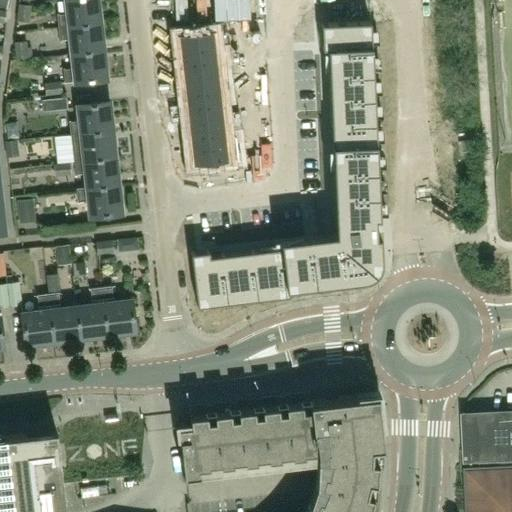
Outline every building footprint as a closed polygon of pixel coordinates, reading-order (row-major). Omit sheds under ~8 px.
[(99,23),(96,0),(66,0),(68,12),(56,14),(58,27),(99,23)] [(30,5),(18,3),(16,20),(28,21),(30,5)] [(208,249),(190,252),(196,300),(199,300),(199,299),(209,297),(209,302),(209,303),(229,301),(228,295),(239,294),(239,298),(239,300),(259,297),(258,291),(268,290),(269,295),(269,296),(289,294),(288,287),(289,287),(288,280),(297,279),(298,284),(298,286),(318,283),(317,277),(327,276),(328,280),(327,280),(328,282),(363,278),(361,266),(379,263),(380,264),(380,262),(380,260),(380,258),(380,234),(376,234),(375,215),(379,215),(370,21),(321,23),(322,47),(323,47),(327,47),(330,121),(337,121),(340,190),(333,190),(335,217),(345,217),(348,237),(283,245),(280,245),(281,252),(210,261),(208,250),(209,250),(208,249)] [(73,53),(102,50),(99,23),(58,27),(59,41),(71,40),(73,53)] [(265,26),(250,26),(250,34),(265,34),(265,26)] [(214,30),(177,34),(180,57),(216,52),(216,51),(214,30)] [(27,40),(14,41),(16,58),(28,57),(27,40)] [(102,50),(73,53),(74,68),(63,69),(64,83),(105,78),(102,50)] [(216,52),(180,57),(182,78),(224,73),(221,51),(216,51),(216,52)] [(266,62),(252,62),(252,70),(267,70),(266,62)] [(267,70),(252,70),(252,78),(267,77),(267,70)] [(224,73),(182,78),(185,99),(221,95),(221,96),(226,96),(224,73)] [(45,84),(46,94),(62,93),(61,83),(45,84)] [(221,95),(185,99),(187,121),(223,117),(221,96),(221,95)] [(42,99),(43,111),(67,109),(66,97),(42,99)] [(70,134),(111,130),(108,102),(78,105),(80,118),(70,119),(68,119),(70,134)] [(268,105),(253,106),(254,114),(269,113),(268,105)] [(269,113),(254,114),(254,122),(269,121),(269,113)] [(223,117),(187,121),(190,142),(226,138),(226,137),(223,117)] [(73,162),(114,157),(111,130),(70,134),(73,162)] [(226,138),(190,142),(192,165),(238,159),(235,136),(226,137),(226,138)] [(18,138),(5,140),(7,156),(20,155),(18,138)] [(270,149),(255,150),(256,157),(270,157),(270,149)] [(88,188),(117,184),(114,157),(73,162),(75,176),(76,176),(76,175),(86,174),(88,187),(88,188)] [(71,174),(70,162),(53,163),(54,176),(71,174)] [(89,201),(90,216),(120,212),(117,184),(88,188),(88,187),(76,188),(78,203),(79,203),(79,202),(89,201)] [(22,224),(35,223),(33,200),(20,201),(22,224)] [(96,241),(96,242),(97,252),(113,250),(112,239),(96,241)] [(59,273),(46,274),(48,291),(61,289),(59,273)] [(7,284),(9,306),(22,304),(19,282),(7,284)] [(0,306),(9,306),(7,284),(0,284),(0,306)] [(101,289),(106,333),(132,330),(132,331),(134,331),(130,301),(114,302),(112,287),(101,289)] [(76,307),(80,336),(106,333),(101,289),(90,290),(92,305),(76,307)] [(47,295),(53,340),(80,336),(76,307),(60,309),(59,294),(47,295)] [(47,295),(36,296),(38,312),(22,313),(25,343),(27,343),(53,340),(47,295)] [(381,445),(383,444),(377,392),(189,414),(190,423),(178,424),(179,436),(184,482),(317,466),(316,481),(308,503),(302,511),(367,511),(372,494),(375,494),(378,480),(376,479),(377,460),(380,460),(381,445)] [(511,511),(511,409),(462,412),(464,450),(465,460),(465,461),(468,461),(468,459),(480,459),(480,470),(470,470),(471,511),(511,511)] [(65,511),(56,429),(26,433),(0,435),(0,511),(65,511)]
